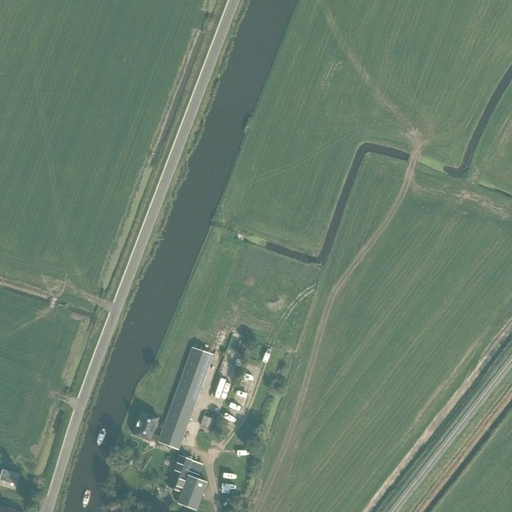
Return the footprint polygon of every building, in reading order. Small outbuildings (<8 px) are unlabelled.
[(194,408),(213,355),(192,348),(173,400),(160,437),(152,434),(158,418),(141,412),(133,435),(150,441),(150,439),(158,442),(157,444),(178,451),(193,408),(194,408)] [(210,429),(213,420),(203,416),(200,425),(210,429)] [(199,475),(203,465),(179,455),(167,487),(180,491),(187,471),(199,475)] [(0,485),(15,490),(20,474),(2,469),(0,476),(0,485)] [(196,510),(207,482),(188,475),(177,504),(196,510)]
